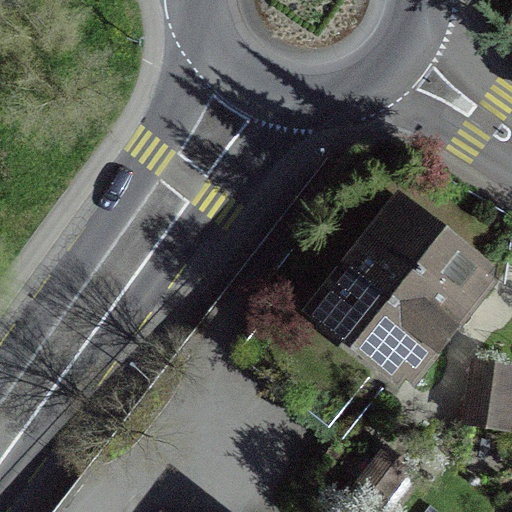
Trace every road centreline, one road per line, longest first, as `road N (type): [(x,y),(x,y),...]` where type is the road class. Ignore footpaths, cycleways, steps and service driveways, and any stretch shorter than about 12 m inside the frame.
road 1 (primary): [(0,500),(301,100)]
road 2 (primary): [(211,35),(150,155),(0,369)]
road 3 (residential): [(81,511),(248,287)]
road 4 (residential): [(401,56),(511,138)]
